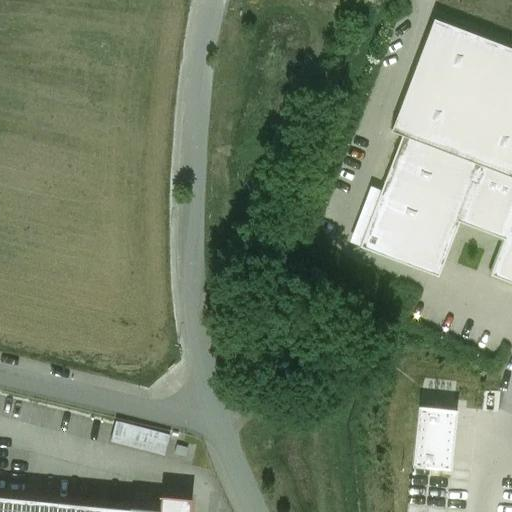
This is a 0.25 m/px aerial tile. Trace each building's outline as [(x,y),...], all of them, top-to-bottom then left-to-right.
[(511,46),(434,17),(391,130),(403,134),(511,175),(511,46)] [(511,175),(403,134),(361,246),(437,275),(458,220),(504,237),(490,274),(511,282),(511,175)] [(119,419),(114,440),(169,454),(174,432),(119,419)] [(158,511),(159,510),(0,494),(0,511),(158,511)] [(189,511),(191,497),(161,494),(159,510),(158,511),(189,511)]
